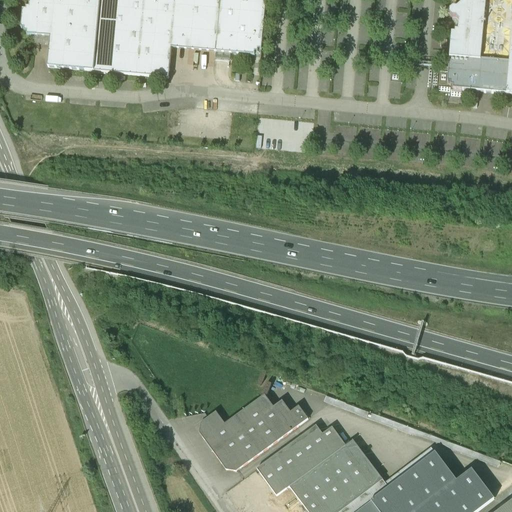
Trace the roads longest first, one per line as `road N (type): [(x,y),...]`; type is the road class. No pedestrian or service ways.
road 1 (motorway): [(0,235),(157,268),(511,367)]
road 2 (motorway): [(496,295),(0,201)]
road 3 (secondary): [(0,165),(88,382)]
road 4 (unclassified): [(88,382),(117,378),(138,390),(226,511)]
road 5 (secondary): [(88,382),(135,511)]
